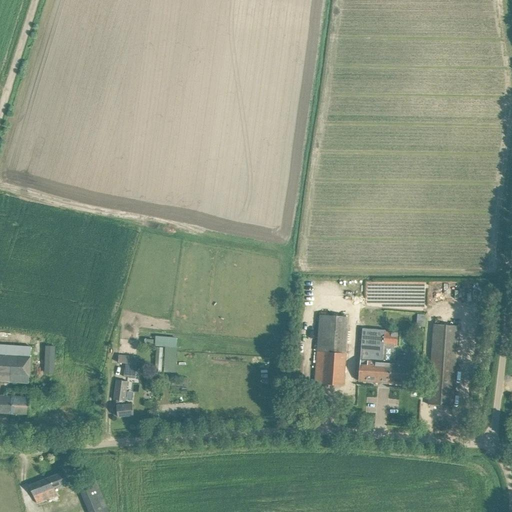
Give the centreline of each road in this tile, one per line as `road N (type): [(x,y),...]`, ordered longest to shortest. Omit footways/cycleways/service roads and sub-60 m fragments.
road 1 (unclassified): [(0,450),(281,429),(491,450)]
road 2 (unclassified): [(491,450),(511,288)]
